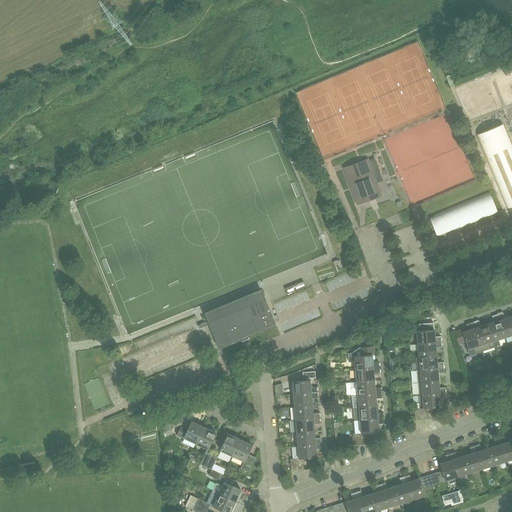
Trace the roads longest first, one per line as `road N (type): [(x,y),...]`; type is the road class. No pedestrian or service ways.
road 1 (residential): [(277,504),(511,408)]
road 2 (residential): [(270,439),(224,420),(213,403),(264,379)]
